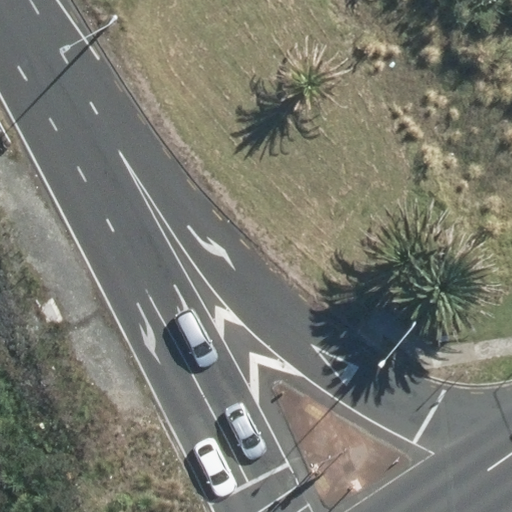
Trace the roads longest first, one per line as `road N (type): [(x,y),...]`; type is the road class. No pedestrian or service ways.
road 1 (motorway): [(23,45),(274,306),(426,413),(511,412)]
road 2 (motorway): [(23,45),(270,511)]
